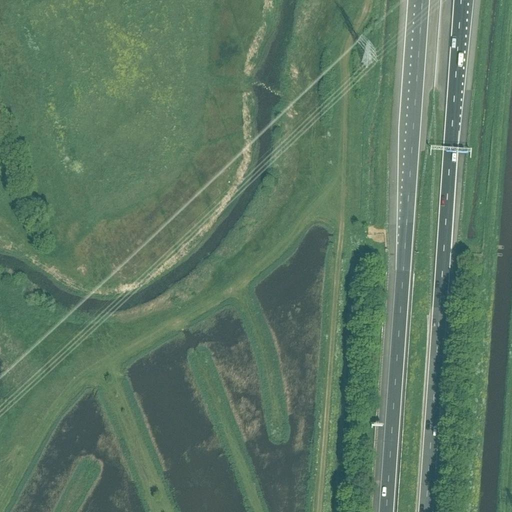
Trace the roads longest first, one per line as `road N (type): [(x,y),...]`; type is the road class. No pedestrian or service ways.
road 1 (track): [(368,0),(345,54),(343,186),(238,289),(75,385),(39,433),(0,510)]
road 2 (motorway): [(425,511),(460,0)]
road 3 (motorway): [(421,0),(386,511)]
road 4 (track): [(343,186),(319,511)]
